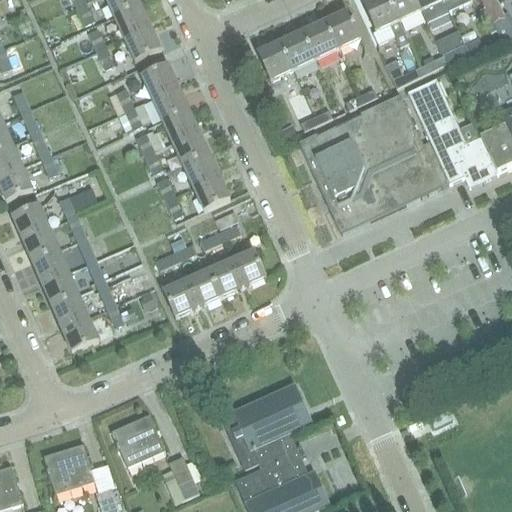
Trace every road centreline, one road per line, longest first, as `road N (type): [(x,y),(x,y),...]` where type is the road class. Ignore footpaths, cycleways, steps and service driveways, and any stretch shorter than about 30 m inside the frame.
road 1 (residential): [(55,416),(317,301)]
road 2 (residential): [(316,298),(199,42)]
road 3 (residential): [(414,511),(317,301)]
road 4 (residential): [(316,298),(511,209)]
road 5 (residential): [(55,416),(0,288)]
